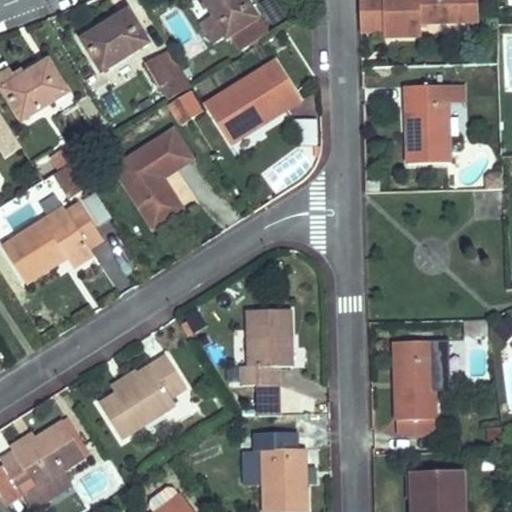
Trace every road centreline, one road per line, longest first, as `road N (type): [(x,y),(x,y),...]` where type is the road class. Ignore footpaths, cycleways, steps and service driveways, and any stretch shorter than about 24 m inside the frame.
road 1 (residential): [(341,200),(312,203),(0,400)]
road 2 (residential): [(341,200),(355,511)]
road 3 (residential): [(338,0),(341,200)]
